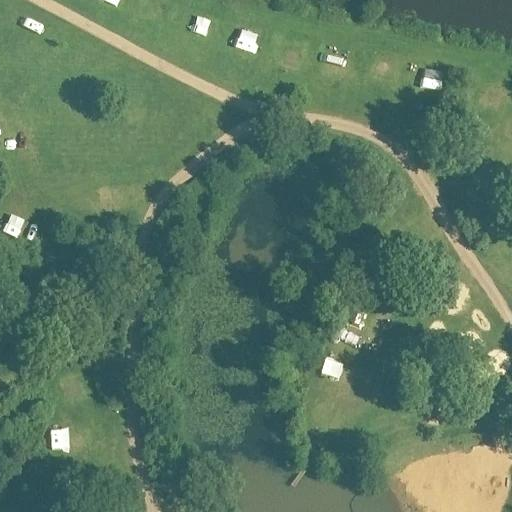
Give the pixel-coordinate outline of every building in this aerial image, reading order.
[(146,0),(144,16),(166,20),(169,0),(146,0)] [(201,6),(192,33),(208,39),(218,12),(201,6)] [(241,22),(235,52),(256,56),(262,26),(241,22)] [(284,62),(301,67),(306,48),(289,43),(284,62)] [(393,82),(395,66),(381,64),(380,80),(393,82)] [(442,77),(426,76),(425,89),(440,91),(442,77)] [(483,98),(483,112),(505,113),(505,98),(483,98)] [(511,367),(506,358),(493,367),(500,377),(511,369),(511,367)] [(342,428),(348,408),(324,402),(319,421),(342,428)]
